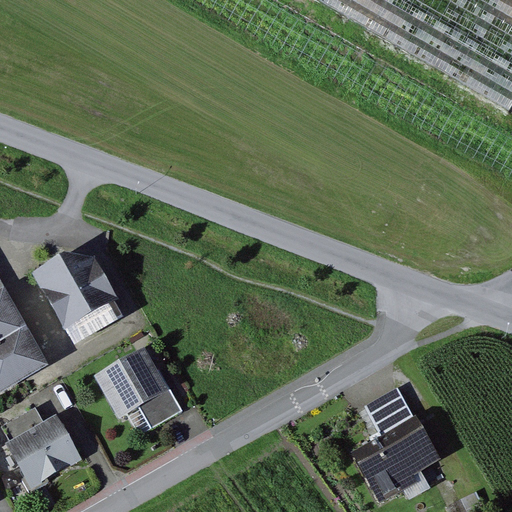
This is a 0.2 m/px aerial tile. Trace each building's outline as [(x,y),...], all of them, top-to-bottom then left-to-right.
[(191,0),(511,180),(511,135),(271,0),(191,0)] [(511,0),(312,0),(508,112),(511,105),(511,0)] [(24,281),(56,336),(115,303),(93,265),(62,259),(24,281)] [(0,343),(19,333),(0,299),(0,343)] [(0,396),(42,373),(19,333),(0,343),(0,396)] [(141,355),(91,383),(116,428),(166,399),(141,355)] [(412,419),(397,393),(365,411),(381,437),(412,419)] [(55,421),(3,450),(27,491),(78,462),(55,421)] [(415,425),(347,464),(371,505),(439,465),(415,425)]
